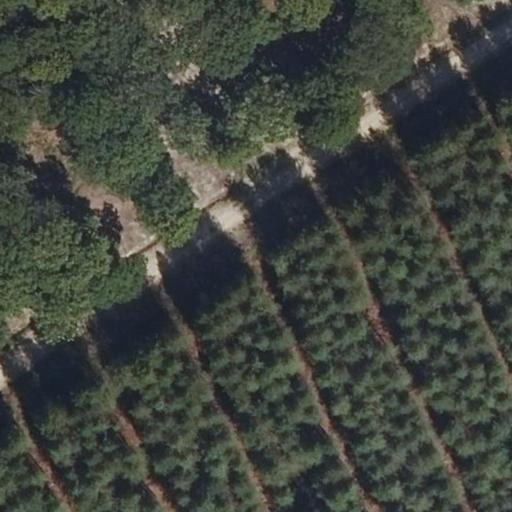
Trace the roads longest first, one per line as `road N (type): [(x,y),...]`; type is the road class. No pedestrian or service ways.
road 1 (track): [(511,11),(321,138),(0,383)]
road 2 (unknown): [(321,138),(203,0)]
